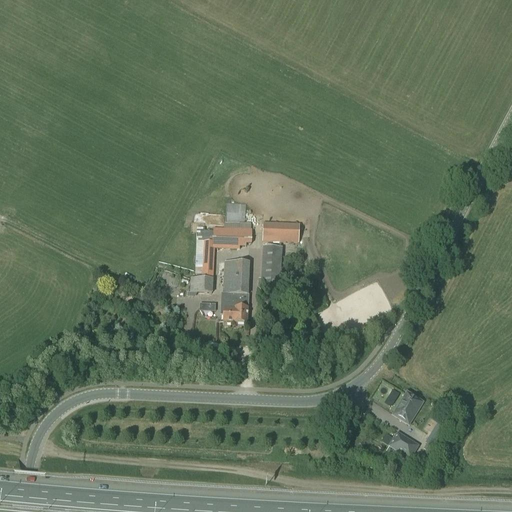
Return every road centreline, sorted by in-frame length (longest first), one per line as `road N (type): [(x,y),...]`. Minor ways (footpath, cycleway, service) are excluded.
road 1 (tertiary): [(27,511),(34,444),(47,422),(78,399),(122,393),(315,401),(366,377),(511,116)]
road 2 (track): [(41,446),(75,457),(237,469),(294,484),(511,492)]
road 3 (motorway): [(281,511),(0,491)]
